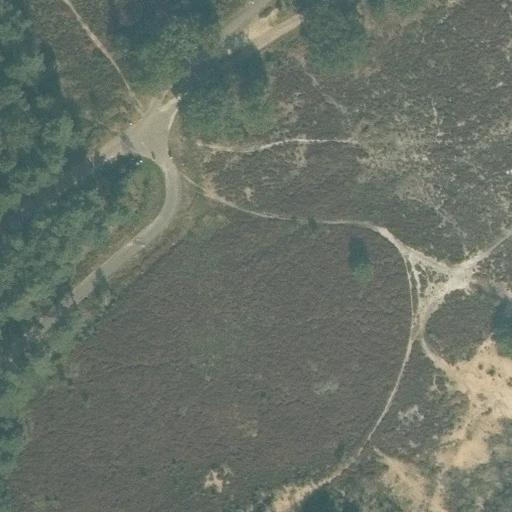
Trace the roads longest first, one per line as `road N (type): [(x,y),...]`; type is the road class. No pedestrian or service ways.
road 1 (unclassified): [(0,372),(164,221),(174,176),(139,126),(0,228)]
road 2 (track): [(139,126),(333,0)]
